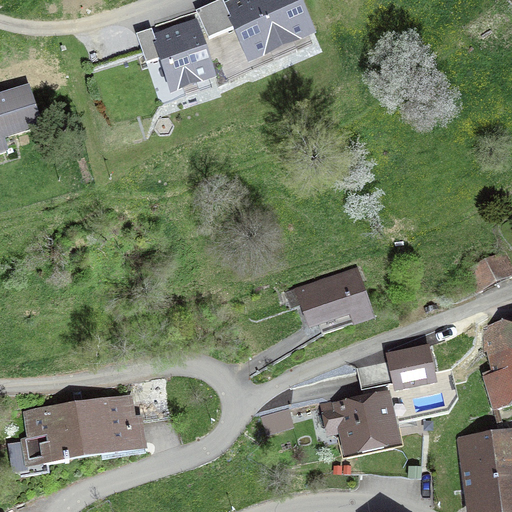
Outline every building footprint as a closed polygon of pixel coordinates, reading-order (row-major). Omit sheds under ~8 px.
[(252,58),(308,33),(293,0),(248,0),(230,8),(252,58)] [(222,1),(196,12),(209,39),(234,28),(222,1)] [(192,29),(159,40),(175,87),(208,76),(192,29)] [(151,30),(137,35),(146,63),(161,59),(151,30)] [(0,138),(39,126),(27,88),(0,97),(0,138)] [(499,255),(470,269),(481,292),(511,277),(499,255)] [(318,321),(322,334),(372,318),(357,273),(297,293),(308,324),(318,321)] [(484,375),(494,410),(511,405),(511,320),(484,329),(482,352),(486,351),(490,364),(497,366),(499,373),(484,375)] [(390,361),(361,368),(366,389),(394,383),(396,391),(434,383),(427,348),(388,356),(390,361)] [(344,430),(349,450),(393,441),(390,426),(384,399),(325,411),(329,433),(344,430)] [(24,441),(29,468),(65,462),(65,464),(69,463),(68,456),(130,446),(123,403),(83,409),(82,413),(77,414),(76,406),(28,414),(32,440),(24,441)] [(267,434),(292,426),(288,410),(262,417),(267,434)] [(345,474),(421,478),(424,419),(390,426),(393,441),(349,450),(345,474)] [(475,511),(479,511),(499,511),(511,510),(511,431),(459,439),(468,511),(475,511)]
